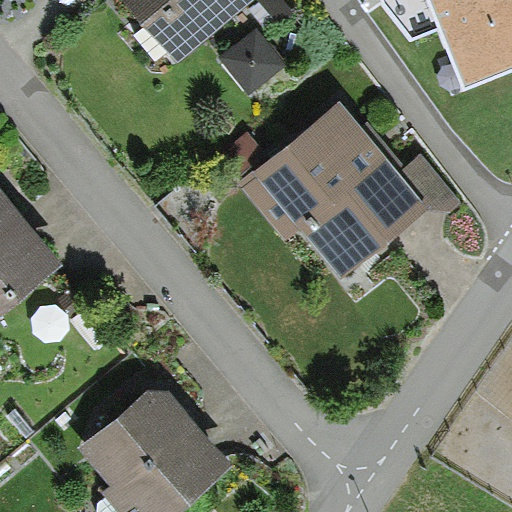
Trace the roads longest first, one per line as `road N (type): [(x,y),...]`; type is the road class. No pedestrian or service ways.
road 1 (residential): [(0,66),(298,424),(366,486)]
road 2 (residential): [(340,0),(511,221)]
road 3 (residential): [(511,276),(366,486)]
